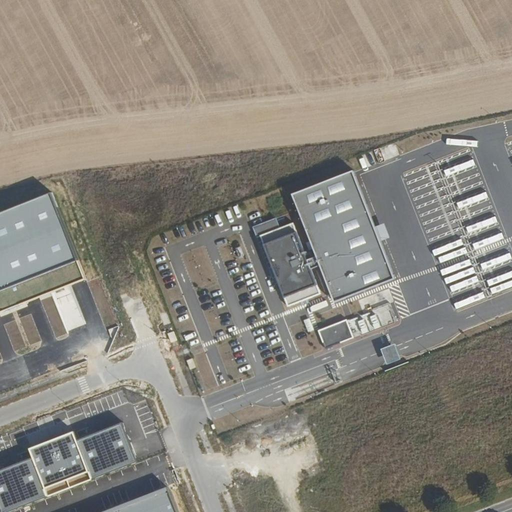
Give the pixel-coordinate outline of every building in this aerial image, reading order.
[(371,155),(357,158),(360,169),(373,167),(371,155)] [(354,171),(293,195),(318,257),(308,261),(293,224),(280,229),(276,218),(253,227),(257,237),(261,236),(289,307),(322,294),(312,269),(321,266),(335,303),(397,279),(354,171)] [(52,193),(0,213),(0,289),(78,260),(52,193)] [(468,232),(493,222),(491,216),(466,227),(468,232)] [(495,226),(469,234),(470,239),(496,231),(495,226)] [(506,253),(479,263),(482,270),(509,259),(506,253)] [(0,312),(85,280),(78,260),(0,289),(0,312)] [(491,294),(511,285),(511,269),(485,280),(491,294)] [(454,300),(481,290),(479,283),(451,293),(454,300)] [(207,321),(219,317),(216,309),(204,313),(207,321)] [(310,318),(303,321),(307,333),(314,330),(310,318)] [(346,320),(319,331),(325,348),(353,337),(346,320)] [(395,344),(381,349),(387,365),(401,359),(395,344)] [(32,459),(0,471),(0,503),(3,511),(4,511),(138,462),(123,423),(78,440),(75,432),(28,449),(32,459)] [(104,511),(177,511),(168,487),(104,511)]
